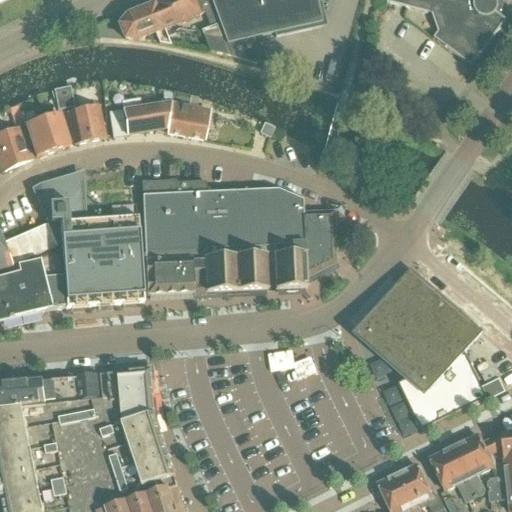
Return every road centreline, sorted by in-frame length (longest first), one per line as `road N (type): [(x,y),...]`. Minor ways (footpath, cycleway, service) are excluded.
road 1 (residential): [(0,358),(317,324),(343,312),(409,240)]
road 2 (residential): [(0,204),(61,169),(121,155),(177,154),(318,186),(409,240)]
road 3 (residential): [(409,240),(511,85)]
road 4 (residential): [(360,490),(511,409)]
road 5 (residential): [(511,326),(409,240)]
